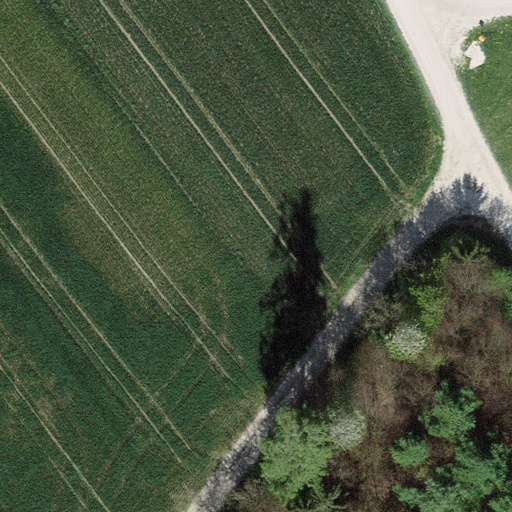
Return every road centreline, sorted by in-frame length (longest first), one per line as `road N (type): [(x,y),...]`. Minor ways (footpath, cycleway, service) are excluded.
road 1 (track): [(202,511),(482,170)]
road 2 (track): [(482,170),(392,0)]
